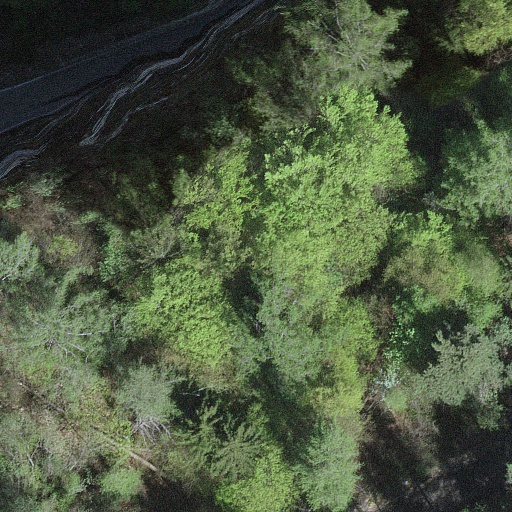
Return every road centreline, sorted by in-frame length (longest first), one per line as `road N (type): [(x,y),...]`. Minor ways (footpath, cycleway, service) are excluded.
road 1 (unclassified): [(256,0),(0,107)]
road 2 (track): [(511,451),(402,511)]
